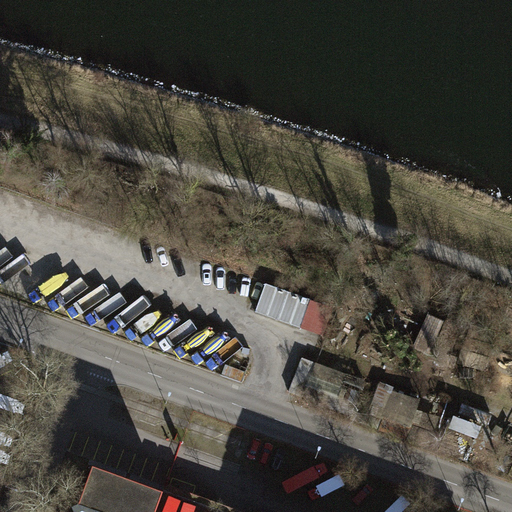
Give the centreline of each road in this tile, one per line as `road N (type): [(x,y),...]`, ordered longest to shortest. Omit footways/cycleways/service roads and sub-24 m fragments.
road 1 (track): [(0,119),(401,235),(511,278)]
road 2 (unclassified): [(96,353),(511,504)]
road 3 (unclassified): [(96,353),(31,511)]
